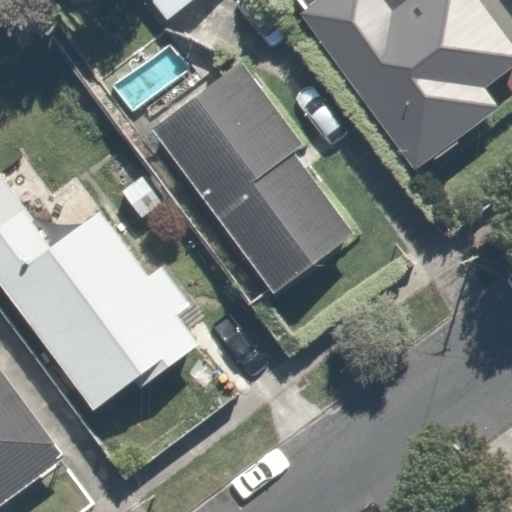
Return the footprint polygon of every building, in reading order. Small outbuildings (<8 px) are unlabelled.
[(124,0),(126,1),(127,0),(153,0),(167,16),(186,0),(124,0)] [(511,58),(511,31),(490,0),(310,0),(303,5),(417,169),(503,109),(483,79),(511,58)] [(236,68),(149,134),(264,287),(352,222),(236,68)] [(5,165),(0,167),(0,267),(99,403),(207,324),(106,187),(51,227),(5,165)] [(243,300),(202,332),(242,383),(283,352),(243,300)] [(0,498),(72,443),(0,350),(0,498)]
